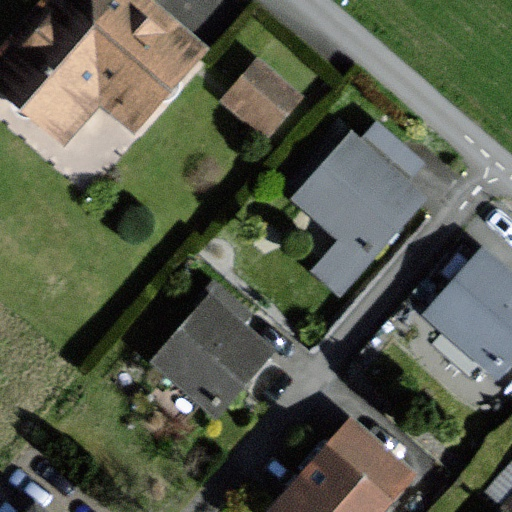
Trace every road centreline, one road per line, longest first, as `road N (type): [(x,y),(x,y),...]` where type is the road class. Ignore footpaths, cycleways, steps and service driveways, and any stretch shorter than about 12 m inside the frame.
road 1 (residential): [(200,511),(499,166)]
road 2 (residential): [(309,0),(499,166)]
